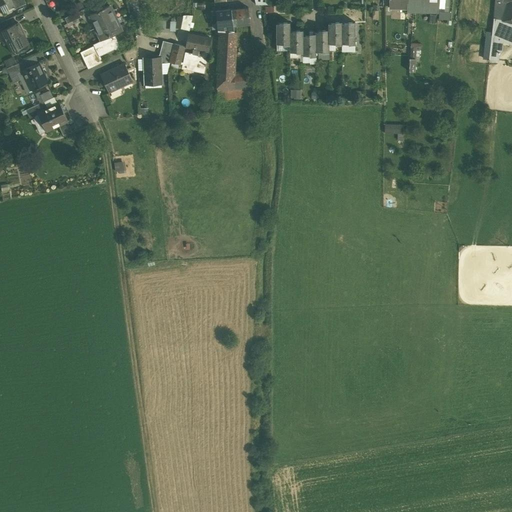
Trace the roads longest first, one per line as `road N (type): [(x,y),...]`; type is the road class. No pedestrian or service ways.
road 1 (track): [(157,511),(108,145)]
road 2 (residential): [(38,0),(90,115)]
